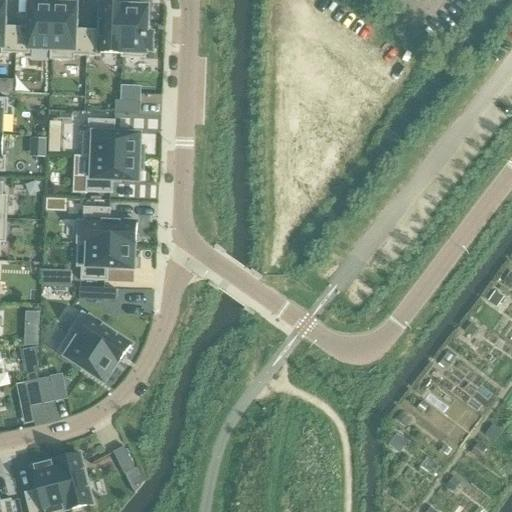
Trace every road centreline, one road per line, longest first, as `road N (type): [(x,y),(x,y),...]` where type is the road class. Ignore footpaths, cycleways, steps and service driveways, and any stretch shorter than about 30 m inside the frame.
road 1 (residential): [(193,246),(339,350),(361,352),(400,322),(511,171)]
road 2 (residential): [(193,246),(163,301),(141,385),(115,402),(0,440)]
road 3 (residential): [(187,0),(172,218),(193,246)]
